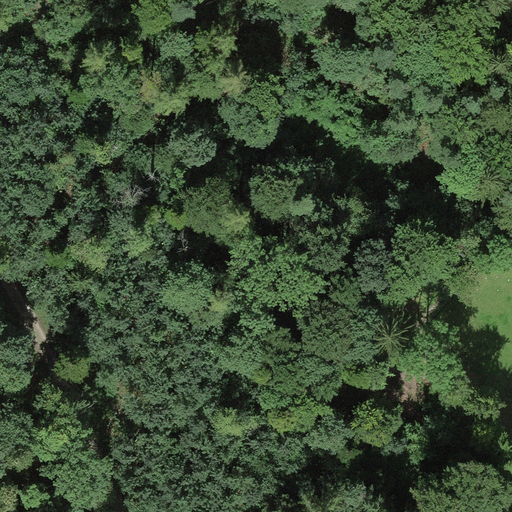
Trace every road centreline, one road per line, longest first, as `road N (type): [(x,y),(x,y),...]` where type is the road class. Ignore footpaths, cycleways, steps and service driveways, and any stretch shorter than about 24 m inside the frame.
road 1 (track): [(263,511),(479,272),(511,255)]
road 2 (track): [(116,511),(0,284)]
